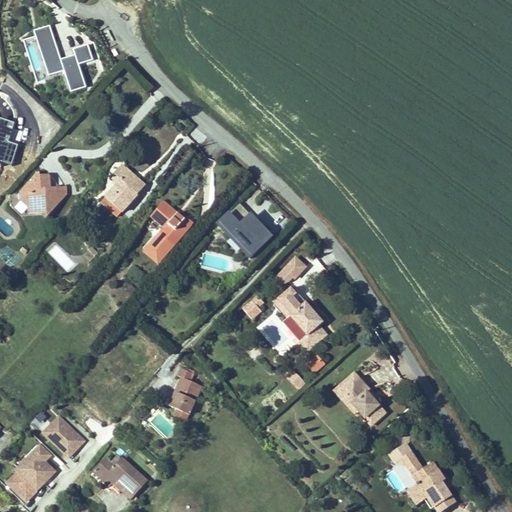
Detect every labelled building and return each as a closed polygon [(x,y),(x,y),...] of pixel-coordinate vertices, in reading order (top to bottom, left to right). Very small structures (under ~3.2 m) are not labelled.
[(74,54),(59,59),(48,26),(32,31),(47,76),(63,71),(70,92),(84,87),(77,64),(91,60),(86,44),(72,49),(74,54)] [(105,198),(122,212),(145,186),(140,182),(138,184),(135,182),(137,179),(122,166),(114,174),(122,182),(114,191),(112,190),(105,198)] [(37,176),(40,175),(37,173),(29,182),(38,182),(37,176)] [(117,185),(112,190),(114,191),(122,182),(114,174),(110,179),(117,185)] [(21,192),(21,201),(28,208),(29,214),(43,213),(47,217),(60,203),(59,192),(51,193),(51,188),(50,175),(40,175),(37,176),(38,182),(29,182),(21,192)] [(59,192),(60,203),(68,194),(67,187),(51,188),(51,193),(59,192)] [(105,198),(101,202),(118,217),(122,212),(105,198)] [(178,214),(164,202),(151,217),(164,228),(159,234),(173,247),(193,224),(187,218),(185,220),(180,216),(177,220),(175,218),(178,214)] [(240,226),(229,214),(219,224),(244,250),(243,250),(251,258),(258,251),(257,250),(271,236),(257,222),(251,228),(245,222),(240,226)] [(245,222),(251,228),(257,222),(255,220),(247,220),(245,222)] [(158,264),(173,247),(159,234),(144,252),(158,264)] [(66,271),(74,264),(56,245),(48,252),(66,271)] [(308,266),(298,257),(287,268),(295,275),(297,277),(308,266)] [(134,266),(128,275),(138,281),(144,272),(134,266)] [(295,275),(287,268),(282,273),(290,281),(295,275)] [(305,304),(291,288),(278,299),(291,315),(290,316),(307,336),(299,342),(308,352),(327,336),(319,326),(323,323),(306,303),(305,304)] [(244,310),(252,319),(261,311),(258,307),(263,302),(258,297),(244,310)] [(317,362),(314,358),(306,365),(314,373),(325,364),(321,359),(317,362)] [(171,407),(189,415),(202,386),(191,381),(194,374),(181,368),(178,376),(182,378),(175,392),(178,393),(171,407)] [(294,370),(286,378),(297,391),(306,383),(294,370)] [(355,414),(359,411),(346,397),(350,394),(344,387),(357,376),(354,373),(334,391),(355,414)] [(350,394),(346,397),(359,411),(364,418),(365,418),(367,416),(374,424),(386,413),(375,401),(367,392),(369,390),(357,376),(344,387),(350,394)] [(367,392),(375,401),(378,399),(369,390),(367,392)] [(178,393),(175,392),(169,406),(171,407),(178,393)] [(138,394),(130,404),(136,409),(144,399),(138,394)] [(371,426),(374,424),(367,416),(365,418),(364,418),(371,426)] [(75,452),(85,440),(65,422),(63,421),(56,428),(60,432),(52,441),(67,455),(72,449),(75,452)] [(52,441),(60,432),(56,428),(48,438),(52,441)] [(51,480),(43,473),(46,469),(43,466),(49,460),(38,450),(25,465),(27,466),(19,476),(9,487),(16,493),(13,496),(23,505),(30,498),(33,500),(51,480)] [(402,459),(413,476),(423,470),(411,452),(402,459)] [(122,491),(130,499),(146,481),(122,459),(115,467),(106,459),(95,472),(119,494),(122,491)] [(432,475),(438,471),(433,463),(427,467),(432,475)] [(19,476),(27,466),(25,465),(17,474),(19,476)] [(413,476),(418,483),(416,484),(417,485),(416,486),(413,499),(417,505),(429,497),(435,507),(440,503),(445,510),(455,503),(446,490),(441,482),(444,480),(438,471),(432,475),(427,467),(423,470),(413,476)] [(54,476),(46,469),(43,473),(51,480),(54,476)] [(449,488),(444,480),(441,482),(446,490),(449,488)] [(16,493),(9,487),(6,490),(13,496),(16,493)] [(169,510),(169,511),(207,511),(208,511),(208,506),(206,501),(204,497),(203,495),(199,492),(197,490),(192,489),(190,489),(185,489),(180,490),(176,493),(174,495),(171,498),(170,501),(169,505),(169,510)] [(26,508),(33,500),(30,498),(23,505),(26,508)] [(438,511),(441,511),(445,510),(440,503),(435,507),(438,511)]
